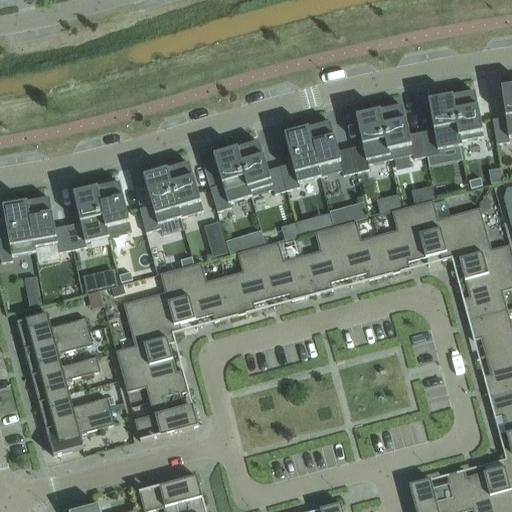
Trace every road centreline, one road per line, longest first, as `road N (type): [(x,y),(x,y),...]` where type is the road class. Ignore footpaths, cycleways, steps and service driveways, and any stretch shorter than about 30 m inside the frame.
road 1 (residential): [(381,468),(471,447),(427,300),(202,357),(218,448)]
road 2 (residential): [(0,177),(386,78),(511,56)]
road 3 (residential): [(6,502),(218,448)]
road 4 (residential): [(218,448),(243,510),(381,468)]
